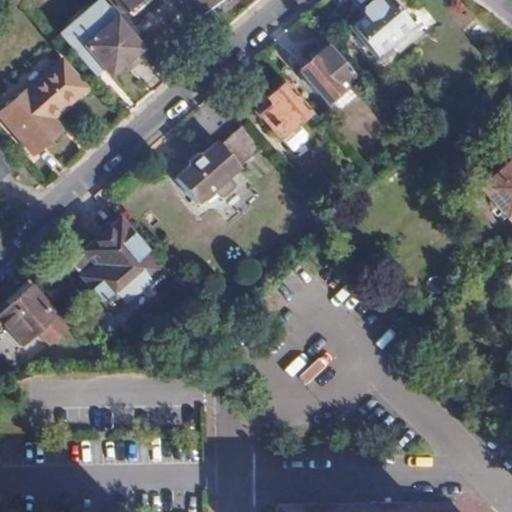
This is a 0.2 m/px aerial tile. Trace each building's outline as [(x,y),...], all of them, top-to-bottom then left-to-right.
[(18,0),(0,0),(0,3),(6,10),(18,0)] [(111,0),(120,11),(133,0),(111,0)] [(152,0),(129,20),(143,37),(169,15),(155,0),(152,0)] [(188,0),(201,14),(218,0),(188,0)] [(395,50),(416,32),(387,0),(378,0),(349,25),(375,56),(388,43),(395,50)] [(70,55),(97,85),(121,65),(127,71),(142,58),(110,21),(70,55)] [(353,78),(324,45),(296,72),(325,103),(353,78)] [(0,102),(0,126),(30,161),(43,150),(33,139),(41,132),(40,129),(83,92),(60,66),(7,111),(0,102)] [(511,71),(473,106),(484,119),(511,94),(511,71)] [(276,138),(304,113),(280,83),(264,97),(265,99),(252,110),(276,138)] [(236,165),(258,146),(239,123),(217,144),(236,165)] [(237,167),(236,165),(217,144),(213,141),(170,179),(194,204),(237,167)] [(511,159),(478,190),(511,225),(511,159)] [(111,311),(161,268),(116,218),(83,248),(77,242),(65,252),(70,258),(68,262),(111,311)] [(50,346),(69,329),(31,286),(0,313),(0,320),(23,347),(40,333),(50,346)]
